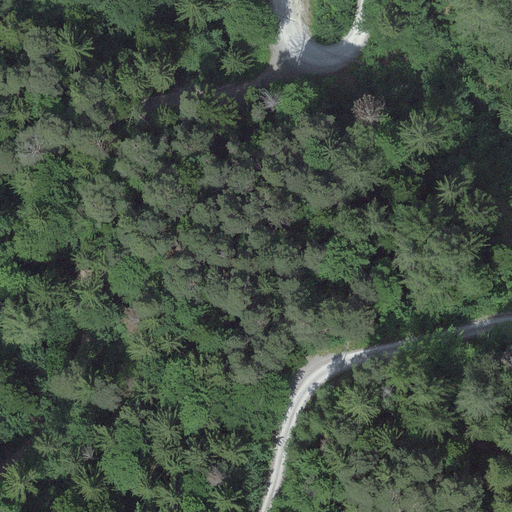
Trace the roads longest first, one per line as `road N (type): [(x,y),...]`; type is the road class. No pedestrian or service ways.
road 1 (track): [(301,56),(279,78),(212,98),(133,108),(84,130),(75,155),(83,325),(74,371),(55,405),(0,465)]
road 2 (track): [(511,323),(353,354),(316,372),(298,393),(265,511)]
road 3 (track): [(281,0),(289,44),(319,59),(335,56),(357,35),(366,0)]
